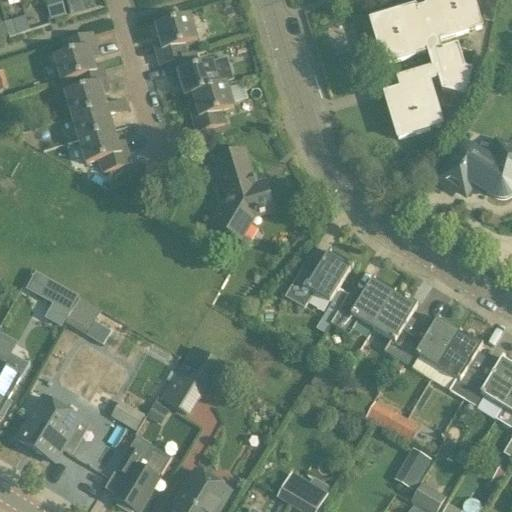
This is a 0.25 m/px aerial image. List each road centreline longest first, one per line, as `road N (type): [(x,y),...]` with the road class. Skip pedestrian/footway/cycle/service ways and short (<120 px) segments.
road 1 (unclassified): [(511,312),(371,223),(335,187),(309,144),(269,0)]
road 2 (residential): [(162,165),(123,36),(123,0)]
